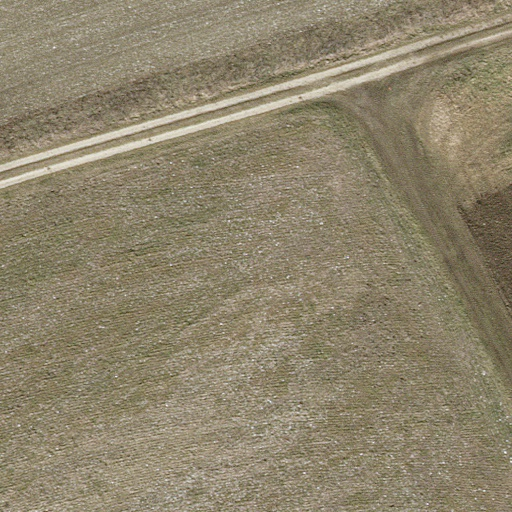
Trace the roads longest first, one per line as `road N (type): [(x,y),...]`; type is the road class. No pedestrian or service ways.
road 1 (track): [(511,36),(0,186)]
road 2 (track): [(511,389),(350,88)]
